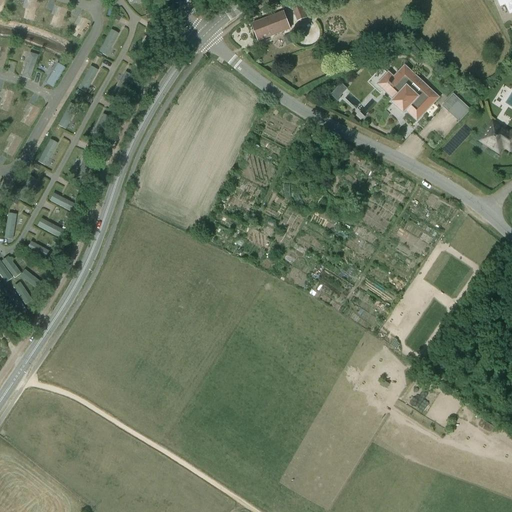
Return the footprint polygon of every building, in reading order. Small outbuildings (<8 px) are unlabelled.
[(511,0),(497,0),(501,6),(506,4),(510,14),(511,12),(511,0)] [(293,9),(298,21),(306,18),(302,5),(293,9)] [(252,24),(258,42),(290,30),(284,12),(252,24)] [(98,52),(105,56),(117,35),(116,35),(115,33),(114,32),(112,32),(111,32),(110,31),(98,52)] [(136,54),(143,58),(156,37),(155,37),(154,36),(153,34),(151,34),(150,34),(149,33),(136,54)] [(29,54),(22,77),(29,79),(37,56),(29,54)] [(64,69),(57,64),(45,83),(52,87),(64,69)] [(90,68),(89,68),(78,89),(85,93),(97,72),(96,71),(95,70),(93,69),(92,68),(90,68)] [(393,103),(396,105),(404,112),(406,110),(417,120),(426,110),(424,108),(430,102),(432,104),(437,98),(426,87),(425,88),(416,79),(405,68),(400,73),(402,75),(396,81),(394,80),(390,84),(389,83),(385,87),(386,88),(384,90),(395,100),(393,103)] [(124,74),(113,94),(120,98),(131,78),(130,77),(130,76),(128,75),(127,74),(125,74),(124,74)] [(341,82),(331,94),(338,100),(348,88),(341,82)] [(459,121),(469,111),(453,96),(450,100),(455,105),(449,111),(459,121)] [(70,105),(69,104),(58,126),(65,129),(76,108),(75,108),(75,107),(73,105),(71,105),(70,105)] [(102,116),(91,137),(98,141),(109,119),(108,118),(107,117),(106,116),(104,116),(103,116),(102,116)] [(511,132),(510,134),(493,123),(485,135),(491,139),(489,142),(489,143),(489,144),(490,146),(490,147),(497,152),(497,151),(500,151),(503,146),(508,149),(509,146),(510,147),(511,145),(511,132)] [(38,162),(45,166),(56,145),(55,144),(55,143),(53,142),(51,141),(50,141),(49,141),(38,162)] [(76,177),(84,180),(92,158),(91,157),(90,156),(89,155),(87,155),(85,155),(84,155),(76,177)] [(23,202),(35,181),(34,181),(34,180),(33,178),(31,178),(29,178),(29,177),(16,198),(23,202)] [(51,201),(50,202),(72,213),(75,205),(54,194),(53,195),(52,196),(51,198),(51,199),(51,201)] [(12,240),(15,216),(14,216),(13,215),(12,214),(10,214),(9,215),(7,215),(4,238),(12,240)] [(59,238),(63,231),(42,220),(41,221),(40,221),(39,223),(38,225),(38,226),(38,227),(59,238)] [(49,261),(52,254),(31,243),(29,244),(28,246),(28,247),(28,249),(27,250),(49,261)] [(32,281),(37,271),(16,260),(10,269),(32,281)]
